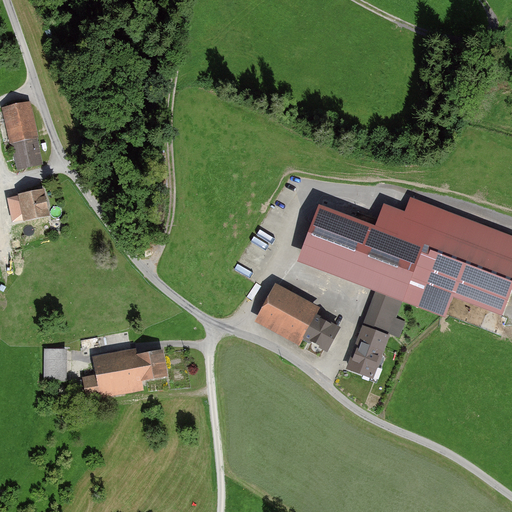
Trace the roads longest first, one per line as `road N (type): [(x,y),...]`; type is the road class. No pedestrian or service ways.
road 1 (unclassified): [(511,496),(438,448),(360,412),(274,348),(214,325),(145,271),(65,161),(8,0)]
road 2 (track): [(194,0),(178,69),(179,203),(162,254),(145,271)]
road 3 (track): [(0,345),(7,269),(0,151)]
road 4 (track): [(485,0),(498,29),(477,43),(425,32),(355,0)]
road 5 (track): [(222,511),(214,325)]
